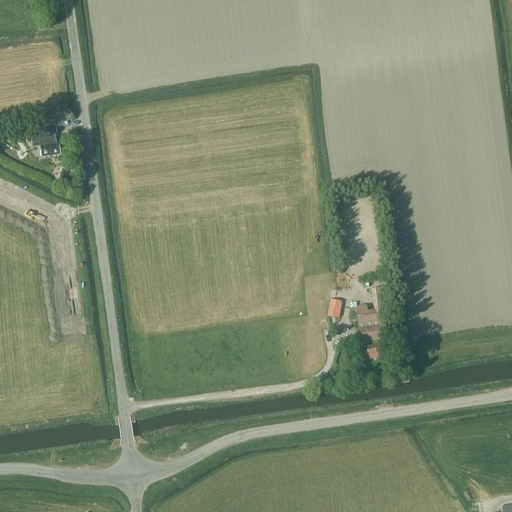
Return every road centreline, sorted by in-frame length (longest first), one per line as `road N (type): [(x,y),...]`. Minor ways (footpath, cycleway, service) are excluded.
road 1 (tertiary): [(132,475),(67,0)]
road 2 (unclassified): [(132,475),(172,468),(256,432),(511,395)]
road 3 (unclassified): [(0,468),(132,475)]
